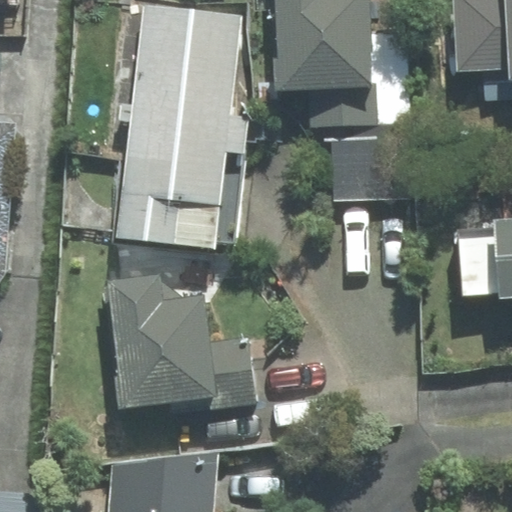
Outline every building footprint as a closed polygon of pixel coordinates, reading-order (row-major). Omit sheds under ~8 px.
[(331,124),(409,121),(406,31),(369,32),(368,0),(272,0),(275,91),(310,90),(311,124),(331,124)] [(511,0),(453,0),(457,70),(510,67),(510,80),(511,79),(511,0)] [(119,120),(131,122),(118,238),(214,248),(215,241),(236,243),(250,116),(233,114),(243,16),(144,5),(133,104),(121,102),(119,120)] [(331,124),(334,201),(412,198),(409,121),(331,124)] [(0,275),(2,272),(16,126),(0,125),(0,275)] [(501,292),(501,297),(511,296),(511,219),(497,220),(497,227),(501,292)] [(462,294),(501,292),(497,227),(457,230),(462,294)] [(209,342),(204,296),(163,301),(159,274),(107,280),(122,405),(172,400),(173,411),(256,401),(249,337),(209,342)] [(213,511),(217,456),(115,467),(111,511),(213,511)] [(0,511),(41,511),(43,492),(0,489),(0,511)]
